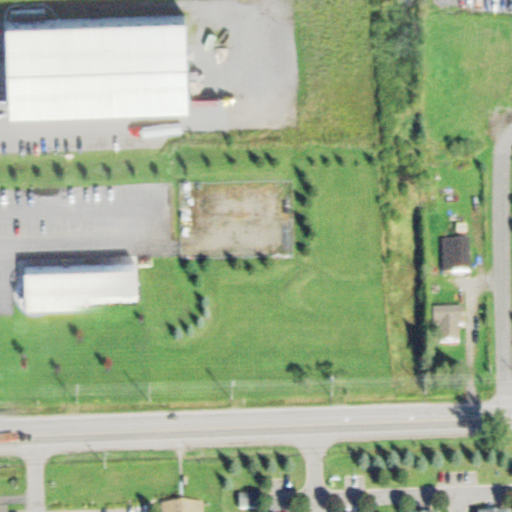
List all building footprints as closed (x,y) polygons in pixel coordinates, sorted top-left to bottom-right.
[(9,20),(11,111),(195,106),(192,14),(9,20)] [(475,274),(475,243),(448,243),(448,274),(475,274)] [(30,304),(139,303),(138,265),(30,267),(30,304)] [(463,312),(440,313),(441,345),(464,344),(463,312)] [(242,511),(262,511),(262,498),(242,498),(242,511)]
